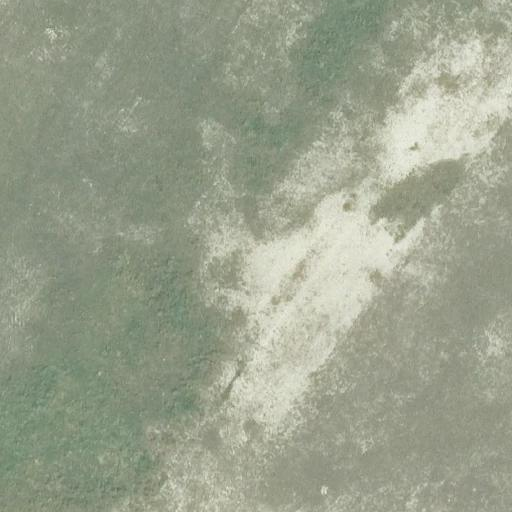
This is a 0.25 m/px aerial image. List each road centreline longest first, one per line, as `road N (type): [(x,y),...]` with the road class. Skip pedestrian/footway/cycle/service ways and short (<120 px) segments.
road 1 (unknown): [(226,511),(511,119)]
road 2 (unknown): [(511,373),(388,289)]
